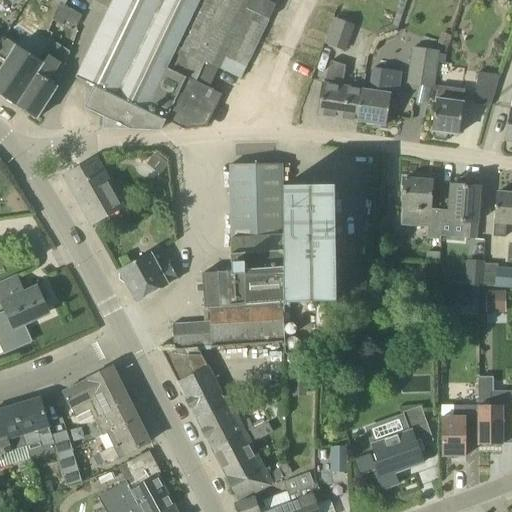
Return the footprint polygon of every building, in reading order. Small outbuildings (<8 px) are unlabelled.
[(185,77),(172,71),(166,68),(199,0),(114,0),(77,78),(87,83),(86,83),(94,87),(84,108),(104,118),(104,128),(103,128),(103,129),(161,132),(165,120),(185,77)] [(185,130),(206,127),(223,94),(210,88),(219,68),(241,78),(278,0),(206,0),(172,71),(185,77),(165,120),(185,130)] [(64,6),(58,3),(50,22),(61,27),(63,22),(75,29),(81,16),(64,6)] [(345,51),(353,27),(337,21),(328,45),(345,51)] [(0,96),(15,106),(48,56),(43,53),(38,60),(4,38),(0,43),(0,58),(6,62),(0,72),(0,96)] [(434,87),(439,53),(413,49),(408,83),(434,87)] [(37,120),(39,117),(58,87),(57,87),(60,81),(52,76),(60,63),(48,56),(15,106),(37,120)] [(323,84),(318,116),(357,122),(362,90),(339,87),(345,69),(331,65),(324,85),(323,84)] [(357,122),(358,122),(386,126),(391,95),(383,93),(387,71),(373,69),(370,91),(362,90),(357,122)] [(479,73),(475,105),(490,107),(500,76),(479,73)] [(448,134),(458,135),(459,135),(465,91),(438,87),(432,132),(435,132),(437,138),(445,138),(448,134)] [(511,109),(510,109),(503,141),(511,142),(511,109)] [(157,151),(148,163),(160,173),(169,161),(157,151)] [(123,208),(96,160),(96,159),(65,177),(92,225),(123,208)] [(285,341),(284,303),(336,302),(334,187),(282,188),(282,165),(263,165),(263,159),(251,159),(251,165),(230,165),(231,272),(202,274),(205,308),(210,308),(211,322),(172,325),(174,350),(198,348),(285,341)] [(427,240),(440,240),(441,211),(430,210),(432,181),(404,179),(402,209),(401,226),(428,227),(427,240)] [(465,223),(464,239),(475,240),(476,224),(477,224),(480,188),(451,186),(449,221),(465,223)] [(506,224),(511,224),(511,194),(497,194),(494,223),(495,223),(494,237),(505,238),(506,224)] [(126,284),(136,302),(136,303),(178,280),(169,263),(159,269),(150,254),(119,271),(120,273),(119,275),(119,281),(124,284),(126,284)] [(484,287),(485,264),(484,264),(484,262),(467,261),(466,286),(484,287)] [(485,264),(484,287),(511,288),(511,269),(503,269),(503,265),(496,265),(485,264)] [(0,286),(0,297),(14,329),(48,314),(42,301),(49,298),(45,288),(38,291),(37,289),(32,292),(30,287),(22,291),(16,279),(0,286)] [(460,291),(443,291),(444,306),(460,306),(460,291)] [(486,313),(506,313),(506,293),(486,293),(486,313)] [(415,330),(415,355),(435,355),(436,330),(415,330)] [(224,399),(198,348),(174,350),(162,351),(161,351),(196,420),(231,401),(230,399),(224,399)] [(102,435),(138,417),(113,368),(63,393),(76,418),(90,411),(102,435)] [(502,445),(502,428),(502,422),(511,421),(511,393),(490,393),(490,406),(478,406),(479,434),(478,434),(478,445),(483,445),(486,447),(488,448),(492,448),(495,447),(497,445),(502,445)] [(56,456),(57,456),(66,487),(82,482),(66,431),(51,436),(40,399),(14,407),(26,447),(41,443),(42,448),(53,445),(56,456)] [(212,451),(254,429),(249,419),(242,423),(231,401),(196,420),(212,451)] [(466,434),(478,434),(479,434),(478,406),(454,406),(454,418),(442,418),(442,457),(447,457),(449,459),(452,459),(456,459),(458,459),(460,457),(466,457),(466,434)] [(14,407),(0,411),(0,461),(2,461),(0,455),(26,447),(14,407)] [(411,427),(426,422),(421,407),(403,413),(410,432),(371,446),(368,438),(366,439),(364,438),(360,438),(358,440),(356,442),(353,444),(359,458),(355,460),(360,475),(374,470),(382,490),(398,484),(398,483),(394,473),(424,463),(413,433),(411,427)] [(105,465),(150,442),(138,417),(102,435),(103,437),(108,434),(115,447),(100,454),(105,465)] [(226,478),(261,459),(253,443),(273,433),(268,422),(254,429),(212,451),(226,478)] [(348,473),(348,447),(332,447),(332,473),(348,473)] [(254,492),(255,494),(292,475),(285,461),(277,465),(279,469),(269,474),(261,459),(226,478),(238,500),(254,492)] [(162,511),(174,506),(157,475),(151,464),(135,473),(141,484),(131,490),(125,482),(97,497),(105,511),(162,511)] [(290,497),(318,487),(317,483),(314,484),(310,473),(284,483),(290,497)] [(50,481),(39,485),(42,496),(54,493),(50,481)] [(318,511),(316,504),(324,502),(318,487),(290,497),(292,504),(276,510),(276,511),(318,511)] [(235,511),(260,511),(259,510),(265,508),(260,496),(233,505),(235,511)]
